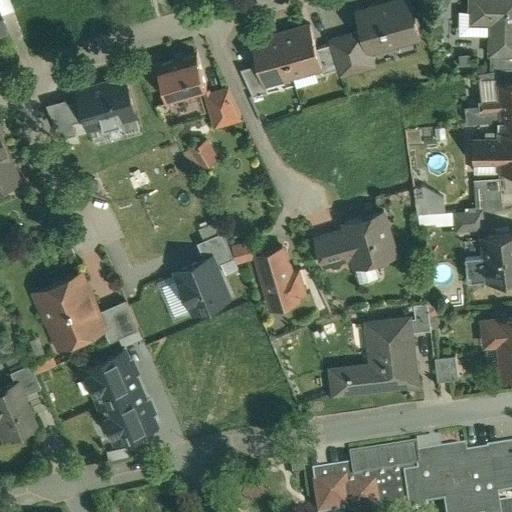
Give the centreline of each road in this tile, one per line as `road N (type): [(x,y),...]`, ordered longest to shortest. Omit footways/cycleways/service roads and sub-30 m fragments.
road 1 (residential): [(186,457),(511,399)]
road 2 (residential): [(20,79),(281,0)]
road 3 (residential): [(0,503),(186,457)]
road 4 (residential): [(86,226),(20,79)]
